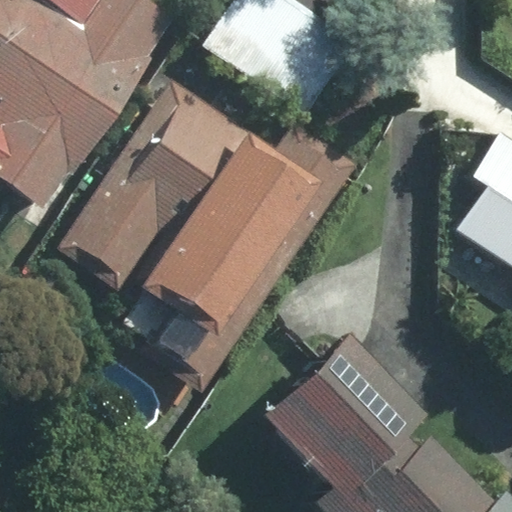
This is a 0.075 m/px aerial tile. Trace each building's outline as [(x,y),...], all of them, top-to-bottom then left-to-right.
[(0,0),(0,186),(25,204),(154,17),(129,0),(0,0)] [(274,0),(220,0),(190,43),(289,111),(335,43),(274,0)] [(161,84),(52,242),(110,281),(111,278),(157,309),(130,348),(184,385),(336,164),(283,128),(263,154),(161,84)] [(511,146),(480,127),(455,168),(471,178),(441,226),(511,268),(511,146)] [(337,511),(461,511),(470,502),(389,420),(399,411),(323,334),(242,412),(313,485),(297,501),(308,511),(337,511)] [(498,511),(479,492),(470,502),(461,511),(498,511)]
